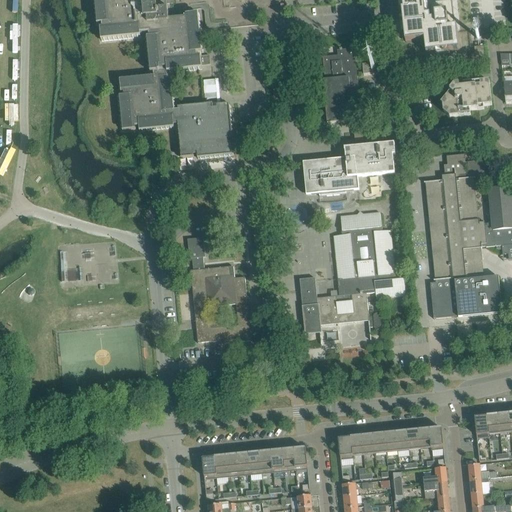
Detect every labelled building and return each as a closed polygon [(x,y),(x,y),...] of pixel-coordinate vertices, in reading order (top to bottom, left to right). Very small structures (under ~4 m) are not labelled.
[(94,0),(97,25),(103,25),(103,28),(100,28),(101,42),(141,38),(141,35),(149,34),(149,38),(146,38),(150,73),(154,72),(154,75),(120,79),(121,92),(124,92),(124,96),(119,96),(122,131),(136,130),(136,127),(139,126),(140,132),(174,129),(174,125),(177,124),(180,159),(194,157),(194,155),(197,154),(198,160),(233,156),(231,143),(228,143),(228,140),(234,139),(230,104),(216,106),(217,108),(213,109),(213,103),(206,104),(178,107),(178,110),(175,110),(172,76),(168,77),(168,74),(202,70),(202,66),(211,65),(210,56),(198,57),(198,53),(203,53),(199,13),(186,15),(186,18),(169,19),(167,1),(173,0),(94,0)] [(424,0),(401,0),(402,5),(403,5),(404,10),(402,11),(403,19),(404,19),(404,20),(405,26),(404,26),(404,28),(405,27),(406,35),(405,35),(406,43),(425,41),(426,54),(436,53),(436,52),(442,51),(442,52),(443,52),(443,51),(449,50),(449,51),(459,50),(457,28),(455,28),(454,25),(455,25),(452,1),(431,3),(432,16),(426,17),(424,0)] [(485,62),(484,46),(474,47),(475,54),(471,55),(472,63),(485,62)] [(351,78),(349,51),(348,50),(337,51),(338,57),(330,58),(330,57),(323,58),(325,80),(323,81),(327,124),(353,121),(351,100),(360,99),(358,77),(351,78)] [(510,65),(510,59),(510,55),(500,55),(502,67),(510,67),(510,65)] [(489,82),(480,83),(481,86),(460,89),(459,85),(455,85),(450,91),(451,93),(441,104),(443,105),(444,113),(450,118),(460,117),(460,112),(479,110),(478,107),(492,106),(489,82)] [(511,104),(511,82),(503,82),(506,104),(511,104)] [(364,140),(363,134),(363,130),(354,131),(355,141),(364,140)] [(345,152),(346,159),(346,160),(356,159),(358,178),(395,174),(393,156),(396,156),(395,144),(345,149),(345,152)] [(466,155),(447,157),(449,157),(450,165),(444,166),(445,177),(443,177),(443,182),(424,183),(424,184),(425,184),(434,273),(436,273),(437,281),(434,281),(434,282),(436,282),(436,284),(430,284),(434,320),(454,318),(454,316),(458,316),(458,317),(502,313),(498,278),(484,279),(484,277),(485,277),(485,276),(482,276),(481,268),(483,268),(482,257),(480,257),(479,249),(496,247),(497,250),(502,250),(503,255),(508,255),(509,261),(511,260),(511,200),(511,188),(489,190),(493,224),(484,225),(484,222),(483,222),(484,224),(480,224),(479,220),(476,221),(475,213),(477,212),(476,201),(474,201),(473,185),(475,185),(474,179),(475,179),(476,184),(482,184),(482,186),(500,184),(499,172),(487,173),(486,161),(468,163),(467,163),(469,175),(467,175),(466,163),(465,156),(466,156),(466,155)] [(358,178),(356,159),(346,160),(346,159),(303,164),(307,196),(319,195),(320,197),(347,194),(346,192),(359,191),(358,178)] [(300,280),(301,292),(305,331),(320,330),(321,346),(322,346),(320,326),(369,322),(371,341),(370,328),(373,328),(374,330),(375,331),(377,332),(379,331),(381,330),(382,329),(383,327),(382,325),(382,323),(381,321),(381,317),(380,316),(379,314),(378,314),(376,314),(374,314),(373,316),(373,317),(369,318),(367,295),(376,294),(376,300),(406,297),(404,279),(396,280),(391,231),(382,232),(380,213),(341,217),(343,236),(334,237),(340,297),(317,299),(315,279),(314,279),(314,280),(301,281),(301,280),(300,280)] [(247,314),(248,314),(248,308),(246,308),(245,297),(247,297),(245,278),(235,279),(234,267),(205,270),(203,258),(206,258),(204,238),(188,240),(190,260),(192,259),(194,271),(191,271),(198,344),(220,342),(220,340),(223,340),(224,344),(251,342),(250,325),(248,325),(247,314)] [(498,416),(500,434),(511,433),(510,415),(498,416)] [(500,434),(498,416),(487,417),(489,435),(490,435),(500,434)] [(489,435),(487,417),(475,418),(477,439),(490,438),(490,435),(489,435)] [(432,452),(444,450),(442,429),(430,430),(432,452)] [(419,432),(421,450),(431,449),(431,452),(432,452),(430,430),(419,432)] [(409,451),(421,450),(419,432),(407,433),(409,451)] [(398,452),(409,451),(407,433),(396,434),(398,452)] [(385,435),(387,453),(398,452),(396,434),(385,435)] [(373,436),(375,454),(387,453),(385,435),(373,436)] [(364,456),(375,454),(373,436),(362,437),(364,456)] [(353,457),(364,456),(362,437),(351,439),(353,460),(354,460),(353,457)] [(353,460),(351,439),(339,440),(341,461),(353,460)] [(296,472),(308,470),(306,449),(294,450),(296,472)] [(283,452),(285,473),(296,472),(294,450),(283,452)] [(274,474),(285,473),(283,452),(271,453),(274,474)] [(260,454),(262,475),(274,474),(271,453),(260,454)] [(249,455),(251,476),(262,475),(260,454),(249,455)] [(239,477),(251,476),(249,455),(237,456),(239,477)] [(228,478),(239,477),(237,456),(226,457),(228,478)] [(226,457),(216,458),(215,458),(217,480),(228,478),(226,457)] [(215,458),(203,460),(205,481),(217,480),(215,458)] [(479,465),(478,466),(469,466),(470,481),(481,480),(479,465)] [(447,484),(446,469),(435,470),(436,478),(423,479),(424,486),(447,484)] [(402,488),(401,474),(392,475),(393,489),(402,488)] [(482,494),(481,484),(489,484),(488,479),(481,480),(470,481),(472,495),(482,494)] [(449,497),(447,484),(424,486),(425,493),(426,493),(427,500),(438,499),(449,497)] [(355,485),(353,485),(343,486),(344,498),(356,497),(355,485)] [(404,502),(402,488),(393,489),(395,503),(404,502)] [(484,508),(482,494),(472,495),(473,509),(484,508)] [(312,509),(311,497),(298,498),(299,510),(312,509)] [(357,508),(356,497),(344,498),(345,510),(357,508)] [(448,511),(450,511),(449,497),(438,499),(439,511),(448,511)]
